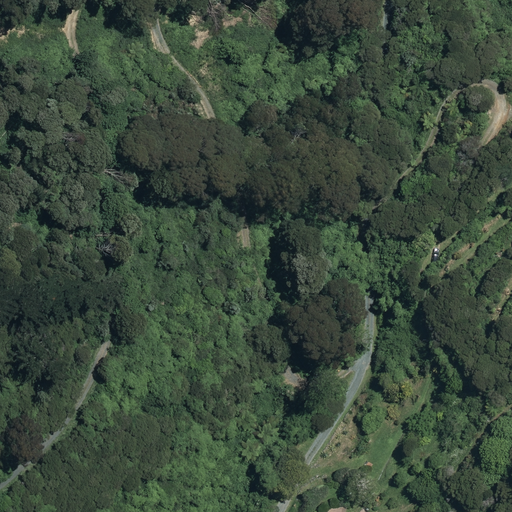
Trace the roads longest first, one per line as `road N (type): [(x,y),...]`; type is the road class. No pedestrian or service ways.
road 1 (track): [(166,0),(173,60),(214,101),(280,333),(297,365),(319,372),(367,350),(366,31),(373,0)]
road 2 (track): [(0,504),(79,429),(105,354),(113,250),(77,112),(78,0)]
